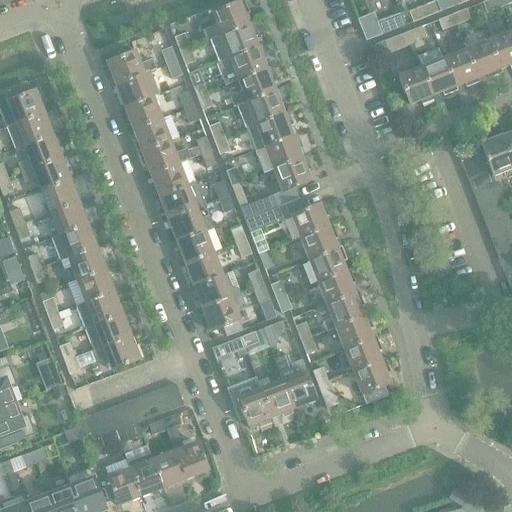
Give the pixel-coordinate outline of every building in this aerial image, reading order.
[(207,41),(208,43),(248,26),(247,25),(244,14),(248,13),(243,0),(211,13),(216,25),(203,31),(207,41)] [(435,0),(431,0),(422,4),(426,15),(440,10),(435,0)] [(487,14),(501,9),(497,0),(495,0),(483,5),(487,14)] [(511,0),(497,0),(501,9),(511,4),(511,0)] [(411,21),(426,15),(422,4),(407,10),(411,21)] [(466,11),(453,16),(457,26),(470,21),(466,11)] [(381,33),(402,25),(397,13),(376,21),(381,33)] [(442,32),(457,26),(453,16),(439,22),(442,32)] [(217,64),(229,58),(256,47),(256,46),(253,37),(257,36),(252,23),(247,25),(248,26),(208,43),(217,64)] [(422,28),(408,34),(412,43),(425,38),(422,28)] [(511,38),(510,33),(488,41),(499,70),(500,70),(509,66),(510,70),(511,68),(511,38)] [(174,37),(180,51),(189,48),(184,34),(174,37)] [(410,44),(412,43),(408,34),(384,42),(389,54),(411,46),(410,44)] [(488,41),(466,50),(477,79),(478,79),(487,75),(488,78),(501,73),(500,70),(499,70),(488,41)] [(225,86),(238,81),(238,80),(266,70),(265,69),(261,59),(265,58),(261,45),(256,46),(256,47),(229,58),(229,59),(217,64),(225,86)] [(160,52),(165,66),(175,62),(170,48),(160,52)] [(195,62),(189,48),(180,51),(185,66),(195,62)] [(466,50),(443,59),(454,88),(456,87),(466,83),(467,87),(480,82),(478,79),(477,79),(466,50)] [(105,63),(114,85),(150,72),(154,70),(150,60),(139,65),(134,52),(105,63)] [(443,59),(421,67),(433,96),(434,96),(443,92),(444,96),(457,91),(456,87),(454,88),(443,59)] [(181,76),(175,62),(165,66),(171,80),(181,76)] [(237,106),(237,107),(274,92),(274,91),(270,82),(274,80),(269,67),(265,69),(266,70),(238,80),(238,81),(243,93),(229,98),(233,108),(237,106)] [(435,99),(434,96),(433,96),(421,67),(398,76),(409,105),(421,101),(422,104),(435,99)] [(114,85),(123,108),(151,97),(151,98),(159,95),(150,72),(114,85)] [(203,84),(198,73),(189,76),(194,88),(203,84)] [(0,123),(2,129),(43,113),(34,90),(28,92),(25,84),(0,92),(0,123)] [(194,88),(197,96),(206,92),(203,84),(194,88)] [(246,128),(246,129),(283,115),(283,114),(279,105),(283,103),(278,90),(274,91),(274,92),(237,107),(246,128)] [(177,96),(183,110),(192,107),(187,92),(177,96)] [(212,107),(206,92),(197,96),(203,111),(212,107)] [(123,108),(132,130),(160,119),(151,98),(151,97),(123,108)] [(198,121),(192,107),(183,110),(188,124),(198,121)] [(264,148),(292,137),(291,136),(288,127),(292,125),(287,112),(283,114),(283,115),(246,129),(255,151),(264,148)] [(52,136),(43,113),(14,124),(14,125),(7,128),(15,150),(23,147),(52,136)] [(132,130),(140,153),(168,142),(178,138),(170,116),(160,120),(160,119),(132,130)] [(209,127),(214,141),(224,138),(218,124),(209,127)] [(511,132),(503,136),(511,159),(511,132)] [(264,148),(273,170),(300,159),(297,149),(301,147),(296,134),(291,136),(292,137),(264,148)] [(60,158),(52,136),(23,147),(28,160),(17,164),(21,173),(60,158)] [(480,145),(482,149),(486,161),(490,172),(492,176),(511,168),(511,159),(503,136),(480,145)] [(195,141),(200,155),(210,151),(204,137),(195,141)] [(229,152),(224,138),(214,141),(220,155),(229,152)] [(140,153),(149,175),(177,164),(177,163),(189,158),(185,148),(172,153),(168,142),(140,153)] [(459,158),(464,169),(486,161),(482,149),(459,158)] [(215,166),(210,151),(200,155),(206,169),(215,166)] [(304,157),(300,159),(273,170),(282,193),(309,182),(305,172),(309,170),(304,157)] [(35,179),(40,192),(69,181),(60,158),(21,173),(25,183),(35,179)] [(464,169),(468,180),(490,172),(486,161),(464,169)] [(149,175),(158,197),(186,186),(177,164),(149,175)] [(226,171),(231,186),(241,182),(235,168),(226,171)] [(468,180),(472,191),(494,183),(492,176),(490,172),(468,180)] [(7,178),(0,181),(0,190),(2,196),(13,192),(7,178)] [(40,192),(49,214),(78,203),(69,181),(40,192)] [(211,186),(217,200),(227,196),(222,182),(211,186)] [(158,197),(166,220),(203,205),(195,183),(186,186),(158,197)] [(472,191),(476,202),(498,193),(494,183),(472,191)] [(476,202),(481,214),(503,205),(498,193),(476,202)] [(233,210),(227,196),(217,200),(222,214),(233,210)] [(242,210),(246,220),(276,209),(272,198),(242,210)] [(511,201),(503,205),(506,214),(511,211),(511,201)] [(49,214),(57,237),(86,225),(78,203),(49,214)] [(290,216),(299,240),(327,229),(326,228),(322,218),(327,217),(322,204),(290,216)] [(166,220),(175,242),(203,231),(212,228),(203,205),(166,220)] [(485,225),(507,216),(503,205),(481,214),(485,225)] [(19,209),(8,213),(14,227),(24,223),(19,209)] [(280,221),(276,209),(246,220),(250,232),(280,221)] [(485,225),(489,236),(511,228),(507,216),(485,225)] [(24,223),(14,227),(19,241),(29,238),(24,223)] [(50,239),(59,262),(66,259),(95,248),(86,225),(57,237),(50,239)] [(230,230),(235,245),(245,241),(239,227),(230,230)] [(299,240),(308,262),(335,252),(335,250),(332,241),(336,240),(331,227),(326,228),(327,229),(299,240)] [(489,236),(494,247),(511,239),(511,229),(511,228),(489,236)] [(249,234),(258,256),(268,252),(260,230),(249,234)] [(175,242),(184,265),(212,254),(203,231),(175,242)] [(511,239),(494,247),(498,259),(511,253),(511,239)] [(250,255),(245,241),(235,245),(241,259),(250,255)] [(70,269),(75,281),(103,270),(95,248),(66,259),(59,262),(63,272),(70,269)] [(308,262),(317,285),(345,275),(344,272),(340,263),(344,262),(339,249),(335,250),(335,252),(308,262)] [(274,266),(268,252),(258,256),(263,270),(274,266)] [(511,253),(498,259),(503,270),(511,266),(511,253)] [(35,254),(25,258),(30,272),(41,268),(35,254)] [(184,265),(192,287),(220,276),(212,254),(184,265)] [(15,258),(1,263),(4,272),(19,267),(15,258)] [(437,278),(446,275),(440,261),(432,264),(437,278)] [(511,266),(503,270),(507,281),(511,279),(511,266)] [(41,268),(30,272),(36,287),(46,283),(41,268)] [(75,281),(83,304),(112,293),(103,270),(75,281)] [(247,275),(253,289),(262,286),(257,271),(247,275)] [(317,285),(325,307),(353,296),(353,295),(349,286),(353,284),(348,271),(344,272),(345,275),(317,285)] [(192,287),(201,309),(240,294),(237,289),(230,286),(225,288),(220,276),(192,287)] [(270,288),(275,301),(285,297),(280,284),(270,288)] [(267,300),(262,286),(253,289),(258,303),(267,300)] [(75,308),(84,329),(121,315),(112,293),(83,304),(75,308)] [(243,303),(240,294),(201,309),(210,332),(222,327),(226,336),(241,330),(238,321),(232,307),(243,303)] [(334,328),(334,329),(362,319),(362,318),(358,309),(362,307),(357,294),(353,295),(353,296),(325,307),(330,319),(322,322),(326,331),(334,328)] [(290,311),(285,297),(275,301),(280,315),(290,311)] [(52,299),(42,303),(47,318),(58,314),(52,299)] [(30,301),(20,305),(23,315),(34,311),(30,301)] [(68,310),(58,314),(60,320),(70,317),(68,310)] [(58,314),(47,318),(52,331),(63,327),(60,320),(58,314)] [(84,329),(92,352),(129,338),(121,315),(84,329)] [(334,329),(343,351),(370,341),(370,340),(367,331),(371,329),(366,316),(362,318),(362,319),(334,329)] [(280,324),(263,331),(271,349),(276,347),(283,330),(280,324)] [(293,328),(299,343),(310,339),(304,324),(293,328)] [(257,333),(239,340),(242,350),(260,343),(257,333)] [(138,361),(129,338),(92,352),(93,353),(91,354),(95,364),(105,360),(109,372),(138,361)] [(343,351),(352,374),(379,363),(379,362),(375,353),(380,351),(375,338),(370,340),(370,341),(343,351)] [(315,352),(310,339),(299,343),(304,357),(315,352)] [(233,353),(242,350),(239,340),(229,344),(233,353)] [(69,344),(58,348),(64,362),(74,359),(69,344)] [(50,359),(35,365),(45,391),(60,385),(50,359)] [(74,359),(64,362),(69,376),(79,372),(74,359)] [(293,377),(281,382),(291,409),(314,400),(303,373),(299,361),(288,365),(293,377)] [(383,361),(379,362),(379,363),(352,374),(361,397),(388,386),(384,376),(388,374),(383,361)] [(0,408),(12,404),(7,389),(16,386),(8,366),(0,369),(0,408)] [(310,372),(316,387),(329,382),(327,377),(326,378),(321,367),(310,372)] [(291,409),(281,382),(270,386),(267,378),(257,382),(256,383),(269,415),(269,418),(291,409)] [(269,415),(256,383),(254,379),(226,390),(238,421),(244,419),(247,427),(248,426),(249,429),(261,424),(260,421),(269,418),(269,415)] [(338,404),(329,382),(316,387),(324,409),(338,404)] [(174,385),(162,389),(170,411),(182,406),(174,385)] [(62,386),(52,390),(55,399),(65,395),(62,386)] [(162,389),(151,393),(160,415),(170,411),(162,389)] [(151,393),(140,398),(148,419),(160,415),(151,393)] [(136,424),(148,419),(140,398),(128,402),(136,424)] [(131,426),(136,424),(128,402),(117,406),(126,428),(131,426)] [(18,419),(12,404),(0,408),(0,448),(34,436),(27,415),(18,419)] [(115,432),(126,428),(117,406),(105,411),(114,433),(115,432)] [(105,411),(94,415),(102,437),(114,433),(105,411)] [(90,441),(102,437),(94,415),(82,420),(90,441)] [(176,416),(161,422),(164,431),(179,425),(176,416)] [(150,436),(164,431),(161,422),(147,427),(150,436)] [(126,428),(115,432),(120,444),(136,438),(131,426),(126,428)] [(174,452),(173,453),(183,480),(206,471),(196,444),(183,449),(175,428),(166,432),(174,452)] [(79,443),(75,432),(64,436),(68,447),(79,443)] [(106,453),(119,448),(115,439),(102,445),(106,453)] [(41,452),(32,456),(36,467),(46,464),(41,452)] [(173,453),(151,462),(150,462),(161,489),(183,480),(173,453)] [(25,472),(36,467),(32,456),(20,460),(25,472)] [(149,456),(126,465),(125,465),(135,489),(138,498),(161,489),(150,462),(151,462),(149,456)] [(116,506),(138,498),(135,489),(125,465),(126,465),(124,461),(91,474),(101,501),(112,497),(116,506)] [(13,475),(9,464),(0,467),(0,471),(3,479),(13,475)] [(101,511),(104,511),(101,501),(91,474),(88,468),(66,477),(70,487),(69,487),(70,489),(78,511),(101,511)] [(69,487),(46,496),(52,511),(78,511),(70,489),(69,487)] [(26,511),(24,504),(25,504),(22,495),(0,502),(0,511),(26,511)] [(52,511),(46,496),(25,504),(24,504),(26,511),(52,511)]
